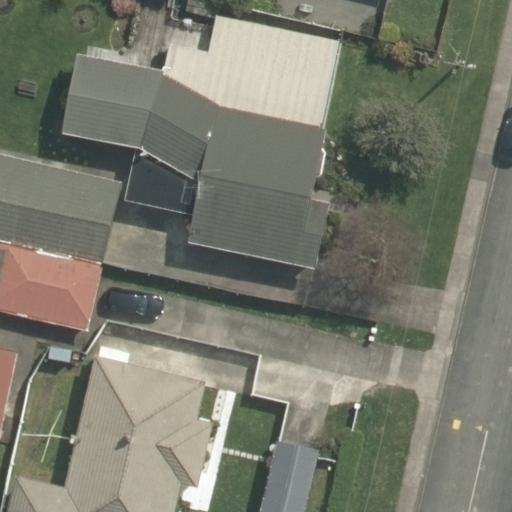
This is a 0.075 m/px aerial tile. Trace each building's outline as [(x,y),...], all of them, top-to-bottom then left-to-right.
[(190,245),(317,270),(331,203),(315,199),(346,44),(222,17),(212,52),(172,45),(163,72),(119,51),(104,128),(137,149),(126,203),(192,216),(190,245)] [(0,242),(104,265),(123,182),(0,154),(0,242)] [(0,312),(89,332),(104,265),(0,242),(0,312)] [(0,418),(13,350),(0,347),(0,418)] [(177,511),(183,486),(202,490),(216,421),(202,418),(210,380),(96,356),(68,489),(16,478),(8,511),(177,511)] [(306,511),(319,445),(278,437),(263,511),(306,511)]
